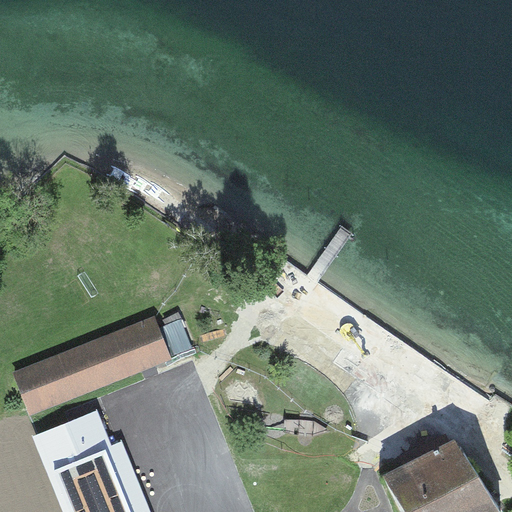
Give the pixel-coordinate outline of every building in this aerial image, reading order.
[(498,408),(350,308),(321,343),(478,444),(498,408)] [(160,317),(15,371),(34,417),(183,361),(160,317)] [(260,380),(226,388),(232,413),(266,405),(260,380)] [(113,511),(83,435),(47,448),(71,511),(113,511)] [(499,511),(461,446),(387,481),(404,511),(499,511)]
